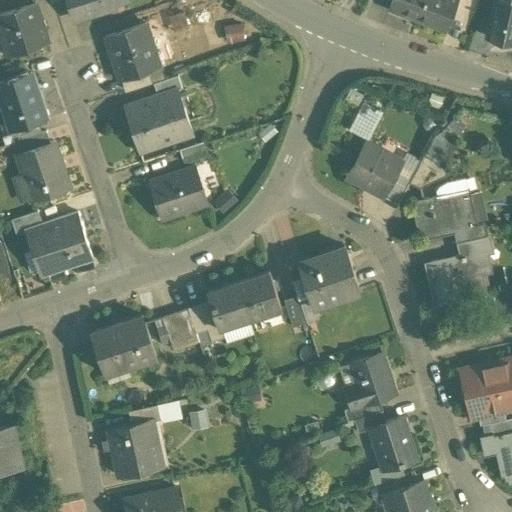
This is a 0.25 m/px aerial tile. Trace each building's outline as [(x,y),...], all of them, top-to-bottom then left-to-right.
[(67,0),(73,16),(85,12),(86,16),(117,6),(116,3),(114,0),(67,0)] [(392,0),(390,7),(418,18),(425,0),(392,0)] [(456,0),(425,0),(418,18),(446,28),(456,0)] [(511,0),(497,0),(489,36),(511,41),(511,0)] [(36,2),(0,13),(0,27),(9,54),(49,41),(36,2)] [(146,21),(106,35),(120,78),(125,77),(149,69),(161,65),(146,21)] [(225,25),(227,42),(245,40),(243,23),(225,25)] [(149,69),(125,77),(129,90),(153,82),(149,69)] [(32,72),(0,82),(0,94),(12,129),(37,121),(47,118),(32,72)] [(178,74),(154,82),(158,94),(178,87),(178,88),(183,87),(178,74)] [(158,94),(125,105),(140,149),(193,132),(178,88),(178,87),(158,94)] [(352,126),(372,135),(385,108),(365,98),(352,126)] [(37,121),(12,129),(15,141),(40,132),(37,121)] [(15,141),(13,141),(17,153),(51,141),(47,130),(15,141)] [(51,141),(17,153),(23,173),(32,198),(70,186),(55,140),(51,141)] [(203,142),(181,149),(184,160),(207,153),(203,142)] [(401,161),(366,142),(348,174),(384,194),(396,171),(402,161),(401,161)] [(452,154),(430,142),(415,171),(410,181),(421,186),(448,172),(450,169),(445,166),(452,154)] [(396,171),(410,179),(415,171),(414,171),(420,159),(406,152),(401,161),(402,161),(396,171)] [(209,202),(196,164),(150,180),(162,217),(209,202)] [(410,179),(396,171),(384,194),(398,201),(410,179)] [(21,202),(32,198),(23,173),(12,176),(21,202)] [(466,176),(448,181),(440,185),(438,189),(439,195),(413,201),(421,237),(454,229),(476,224),(476,223),(466,176)] [(35,210),(12,218),(17,233),(26,229),(26,228),(40,224),(35,210)] [(40,224),(26,228),(26,229),(32,248),(36,246),(45,273),(90,258),(85,244),(89,242),(79,211),(40,224)] [(476,224),(454,229),(456,241),(488,234),(485,221),(476,223),(476,224)] [(488,234),(456,241),(460,255),(476,251),(477,252),(492,248),(488,234)] [(0,240),(0,271),(10,269),(2,240),(0,240)] [(345,244),(299,259),(310,292),(314,305),(360,290),(345,244)] [(460,255),(427,262),(435,301),(485,290),(477,252),(476,251),(460,255)] [(310,292),(299,259),(288,263),(298,294),(299,296),(310,292)] [(269,269),(237,280),(249,317),(281,306),(269,269)] [(237,280),(208,289),(211,299),(220,326),(221,326),(249,317),(237,280)] [(298,294),(285,299),(293,325),(307,321),(299,296),(298,294)] [(220,326),(211,299),(200,302),(213,339),(224,335),(221,326),(220,326)] [(188,306),(163,315),(174,348),(199,340),(188,306)] [(142,312),(92,329),(107,372),(127,365),(157,355),(142,312)] [(382,350),(350,361),(357,382),(345,386),(352,406),(379,397),(396,392),(382,350)] [(511,357),(461,369),(471,414),(480,412),(504,407),(511,404),(511,357)] [(127,365),(107,372),(110,382),(131,375),(127,365)] [(164,385),(166,398),(183,395),(180,382),(164,385)] [(242,387),(243,401),(262,399),(261,386),(242,387)] [(355,418),(383,409),(379,397),(352,406),(344,409),(348,420),(355,418)] [(157,403),(160,418),(161,422),(183,417),(179,399),(157,403)] [(157,403),(129,410),(132,423),(152,419),(152,420),(160,418),(157,403)] [(504,407),(480,412),(482,424),(506,418),(504,407)] [(206,408),(190,411),(194,429),(209,426),(206,408)] [(359,431),(370,427),(370,425),(386,420),(383,409),(355,418),(359,431)] [(386,420),(370,425),(370,427),(383,467),(417,456),(403,414),(386,420)] [(511,416),(506,418),(482,424),(485,435),(511,429),(511,416)] [(132,423),(109,428),(119,473),(156,465),(150,440),(156,439),(152,420),(152,419),(132,423)] [(0,470),(24,465),(22,458),(23,457),(17,431),(16,432),(14,422),(0,425),(0,470)] [(511,429),(485,435),(482,436),(485,452),(497,450),(503,473),(506,473),(507,478),(509,477),(510,481),(511,480),(511,429)] [(435,511),(425,479),(383,493),(389,511),(435,511)] [(182,511),(176,485),(125,497),(127,511),(182,511)]
